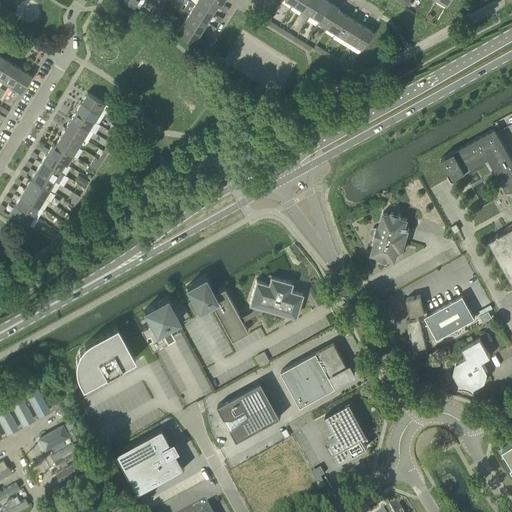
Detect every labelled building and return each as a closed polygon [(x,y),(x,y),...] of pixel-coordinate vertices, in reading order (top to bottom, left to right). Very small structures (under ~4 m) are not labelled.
[(161,0),(157,7),(161,10),(166,0),(161,0)] [(205,23),(211,13),(194,3),(189,0),(188,0),(183,9),(188,13),(205,23)] [(217,4),(210,0),(196,0),(194,3),(211,13),(217,4)] [(302,9),(306,0),(294,0),(293,3),(302,9)] [(310,14),(319,0),(306,0),(302,9),(310,14)] [(318,22),(330,2),(326,0),(319,0),(310,14),(319,19),(317,21),(318,22)] [(327,27),(338,9),(339,7),(330,2),(318,22),(327,27)] [(151,16),(155,19),(161,10),(157,7),(151,16)] [(335,33),(346,15),(338,9),(327,27),(335,33)] [(205,23),(188,13),(182,23),(199,33),(205,23)] [(346,15),(335,33),(344,38),(355,20),(346,15)] [(355,20),(344,38),(352,43),(363,25),(355,20)] [(270,21),(267,24),(276,30),(279,26),(270,21)] [(199,33),(182,23),(176,33),(193,43),(199,33)] [(363,25),(352,43),(361,49),(372,31),(363,25)] [(276,30),(285,35),(287,32),(279,26),(276,30)] [(287,32),(285,35),(294,41),(296,37),(287,32)] [(305,43),(303,42),(296,37),(294,41),(303,46),(305,43)] [(313,48),(322,53),(324,50),(315,45),(313,48)] [(332,55),(324,50),(322,53),(330,59),(332,55)] [(341,60),(332,55),(330,59),(339,64),(341,60)] [(5,58),(0,66),(0,79),(3,81),(14,63),(5,58)] [(350,66),(341,60),(339,64),(348,70),(350,66)] [(12,86),(22,69),(14,63),(3,81),(12,86)] [(22,69),(12,86),(21,92),(31,74),(22,69)] [(87,91),(81,101),(99,111),(104,102),(87,91)] [(76,109),(93,120),(99,111),(81,101),(76,109)] [(0,105),(0,110),(7,114),(9,111),(0,105)] [(76,109),(71,118),(88,129),(93,120),(76,109)] [(119,112),(114,121),(123,126),(128,117),(119,112)] [(65,126),(83,137),(88,129),(71,118),(65,126)] [(114,133),(117,135),(123,126),(114,121),(119,124),(114,133)] [(65,126),(60,135),(78,146),(83,137),(65,126)] [(511,158),(495,127),(441,157),(451,177),(484,159),(486,162),(490,160),(506,190),(509,189),(511,195),(511,225),(488,239),(511,282),(511,281),(511,158)] [(109,141),(112,144),(117,135),(114,133),(109,141)] [(72,155),(78,146),(60,135),(55,143),(54,144),(72,155)] [(103,150),(107,152),(112,144),(109,141),(103,150)] [(67,163),(72,155),(54,144),(55,143),(52,142),(47,151),(67,163)] [(98,159),(102,161),(107,152),(103,150),(98,159)] [(47,151),(41,160),(59,171),(64,162),(67,164),(67,163),(47,151)] [(89,165),(96,170),(102,161),(98,159),(94,157),(89,165)] [(64,174),(59,171),(41,160),(36,169),(54,180),(58,182),(64,174)] [(36,169),(31,178),(48,189),(54,180),(36,169)] [(31,178),(25,186),(43,197),(48,189),(31,178)] [(88,181),(83,178),(79,183),(84,186),(88,181)] [(25,186),(24,188),(20,195),(38,206),(43,197),(25,186)] [(66,199),(74,204),(80,196),(72,191),(66,199)] [(20,195),(15,204),(32,214),(38,206),(20,195)] [(15,204),(9,213),(27,224),(32,214),(15,204)] [(401,251),(408,229),(404,228),(407,218),(399,216),(400,213),(391,211),(391,214),(383,212),(378,227),(376,226),(373,237),(375,237),(371,253),(379,255),(378,257),(386,260),(387,257),(395,259),(398,250),(401,251)] [(454,232),(456,231),(460,229),(456,223),(451,226),(454,232)] [(231,339),(237,336),(238,335),(237,334),(241,332),(241,333),(248,330),(242,319),(260,308),(287,316),(288,314),(295,316),(302,293),(289,289),(291,282),(292,281),(270,275),(270,276),(268,283),(255,279),(249,303),(257,305),(240,315),(224,286),(214,292),(212,288),(210,289),(209,287),(210,286),(205,276),(186,286),(191,294),(186,297),(194,310),(194,309),(198,307),(199,309),(211,302),(231,339)] [(406,298),(410,315),(412,314),(413,318),(406,320),(409,330),(410,330),(410,334),(412,343),(413,348),(426,345),(425,339),(436,337),(437,338),(475,317),(473,314),(462,294),(425,315),(423,311),(424,311),(420,294),(406,298)] [(174,334),(169,325),(179,320),(174,309),(172,310),(171,308),(172,307),(167,297),(156,302),(157,304),(155,305),(154,304),(144,309),(149,320),(151,319),(152,321),(140,327),(152,348),(168,339),(167,338),(174,334)] [(488,310),(479,315),(483,322),(492,317),(488,310)] [(135,358),(117,325),(91,339),(88,341),(84,344),(82,346),(79,350),(78,354),(76,358),(76,362),(75,366),(76,370),(77,374),(78,378),(83,386),(135,358)] [(255,340),(264,335),(260,327),(251,332),(255,340)] [(462,347),(466,355),(456,361),(453,371),(459,382),(458,385),(458,386),(463,386),(462,388),(468,390),(469,387),(473,390),(474,386),(485,380),(487,371),(482,360),(490,355),(480,337),(462,347)] [(291,387),(343,359),(333,341),(281,370),(291,387)] [(264,351),(255,356),(260,365),(269,360),(264,351)] [(347,366),(343,359),(291,387),(300,405),(335,386),(334,384),(355,373),(350,364),(347,366)] [(24,379),(27,385),(36,379),(33,374),(24,379)] [(18,382),(21,388),(27,385),(24,379),(18,382)] [(281,416),(262,380),(218,405),(224,417),(226,417),(232,427),(231,428),(237,440),(281,416)] [(18,382),(9,388),(12,393),(21,388),(18,382)] [(48,407),(46,402),(41,406),(29,387),(23,391),(37,414),(48,407)] [(56,395),(48,400),(54,410),(62,405),(56,395)] [(28,420),(14,396),(8,400),(22,424),(28,420)] [(351,411),(354,409),(349,401),(325,415),(329,423),(329,422),(337,436),(329,440),(331,444),(327,447),(332,454),(335,452),(340,461),(367,446),(362,437),(364,435),(351,411)] [(0,423),(4,431),(10,428),(7,424),(14,420),(7,409),(1,412),(0,410),(0,423)] [(42,448),(68,434),(64,427),(38,441),(42,448)] [(74,427),(69,430),(74,439),(79,436),(74,427)] [(116,453),(138,493),(185,467),(176,452),(179,450),(174,441),(171,443),(162,427),(116,453)] [(284,438),(290,435),(286,428),(280,431),(284,438)] [(511,440),(502,447),(509,457),(511,455),(511,456),(511,463),(511,464),(511,466),(511,440)] [(88,452),(82,442),(77,445),(82,455),(88,452)] [(54,465),(76,453),(71,444),(49,455),(54,465)] [(85,461),(91,470),(96,467),(91,458),(85,461)] [(56,471),(61,481),(83,469),(80,463),(78,460),(56,471)] [(4,461),(0,463),(0,479),(11,474),(4,461)] [(320,486),(326,483),(322,477),(317,480),(320,486)] [(20,490),(16,482),(0,490),(0,501),(20,490)] [(0,511),(20,511),(30,507),(26,499),(17,504),(14,498),(5,503),(7,507),(0,510),(0,511)]
